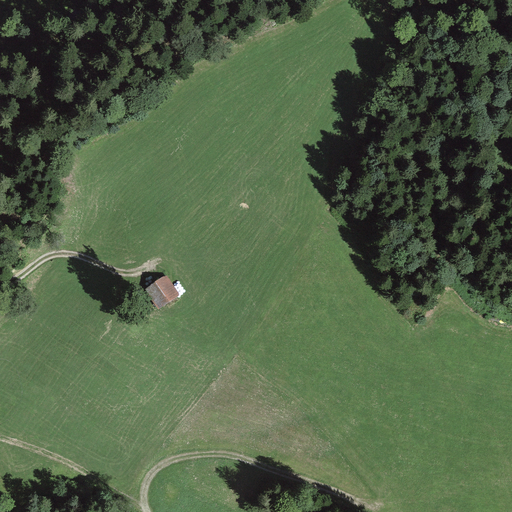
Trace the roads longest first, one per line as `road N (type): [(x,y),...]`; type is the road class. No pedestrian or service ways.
road 1 (track): [(368,509),(224,458),(175,463),(149,485),(147,511)]
road 2 (track): [(0,436),(17,437),(145,511)]
road 3 (track): [(151,266),(131,271),(59,252),(0,284)]
